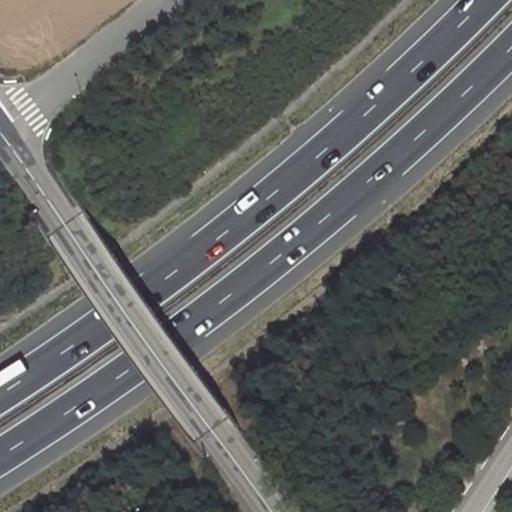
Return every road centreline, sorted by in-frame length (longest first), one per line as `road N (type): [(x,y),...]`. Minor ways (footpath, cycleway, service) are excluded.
road 1 (motorway): [(0,455),(260,269),(511,45)]
road 2 (motorway): [(485,0),(361,121),(229,230),(0,394)]
road 3 (unclassified): [(0,132),(270,511)]
road 4 (unclassified): [(164,0),(0,132)]
